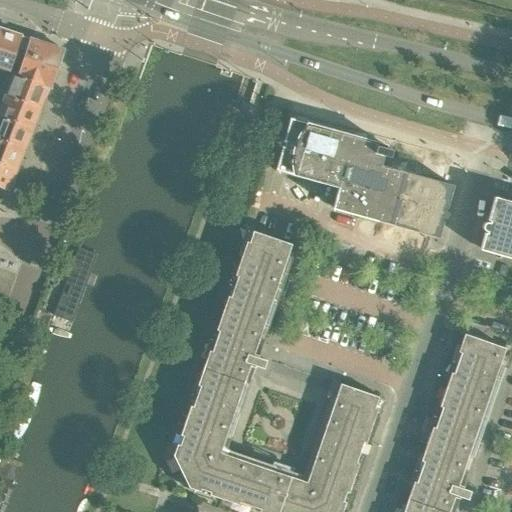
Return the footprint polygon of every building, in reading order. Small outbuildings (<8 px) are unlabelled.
[(239,0),(215,65),(256,79),(259,73),(262,62),(263,61),(267,50),(272,37),(272,35),(284,4),(284,0),(239,0)] [(0,67),(8,70),(20,35),(0,28),(0,67)] [(8,70),(7,72),(49,88),(58,62),(60,62),(64,50),(20,35),(8,70)] [(0,87),(0,93),(4,95),(39,109),(41,106),(43,105),(49,88),(7,72),(7,74),(5,74),(0,87)] [(0,101),(0,116),(32,129),(33,127),(35,126),(38,119),(37,116),(39,109),(4,95),(2,102),(0,101)] [(254,106),(249,104),(243,102),(240,111),(251,115),(254,106)] [(0,140),(24,150),(25,147),(27,146),(30,139),(29,137),(32,129),(0,116),(0,140)] [(283,147),(282,146),(276,168),(275,168),(275,170),(337,188),(332,206),(331,208),(438,238),(439,236),(438,236),(443,221),(441,221),(441,219),(444,220),(446,219),(448,217),(448,215),(448,213),(446,211),(444,210),(444,209),(446,209),(452,187),(453,185),(379,165),(382,155),(390,157),(392,150),(384,148),(385,146),(375,143),(375,141),(290,118),(289,120),(283,141),(285,142),(283,147)] [(0,164),(16,171),(17,167),(19,166),(22,159),(21,157),(24,150),(0,140),(0,164)] [(16,171),(0,164),(0,186),(10,191),(15,176),(14,175),(16,171)] [(479,250),(500,255),(511,258),(511,201),(494,197),(493,199),(487,221),(489,221),(489,223),(486,222),(484,223),(482,224),(482,227),(482,229),(484,231),(486,231),(486,233),(484,233),(480,248),(480,247),(479,250)] [(199,386),(195,396),(192,406),(190,406),(180,435),(182,436),(179,445),(176,444),(173,455),(188,487),(200,491),(200,489),(209,492),(209,494),(238,505),(239,502),(260,509),(259,511),(341,511),(345,502),(343,501),(346,492),(348,493),(358,463),(356,463),(360,452),(363,442),(365,443),(377,409),(375,408),(379,397),(340,384),(306,482),(219,452),(249,366),(254,368),(255,366),(263,369),(266,360),(258,357),(262,344),(257,342),(291,244),(252,231),(248,242),(246,241),(234,275),(237,276),(233,287),(230,297),(227,296),(216,330),(218,330),(211,351),(209,350),(197,385),(199,386)] [(421,238),(414,236),(410,247),(418,249),(421,238)] [(497,261),(489,258),(486,269),(493,272),(497,261)] [(62,301),(65,306),(70,308),(75,306),(89,266),(87,261),(81,259),(76,261),(62,301)] [(448,511),(454,497),(459,499),(459,497),(467,500),(470,491),(462,488),(467,475),(462,473),(505,348),(464,334),(458,352),(460,353),(456,364),(453,373),(451,373),(439,406),(441,407),(434,428),(432,427),(420,461),(423,462),(416,482),(413,481),(403,511),(404,511),(448,511)] [(0,476),(0,511),(3,511),(17,471),(14,466),(8,464),(3,467),(0,476)]
